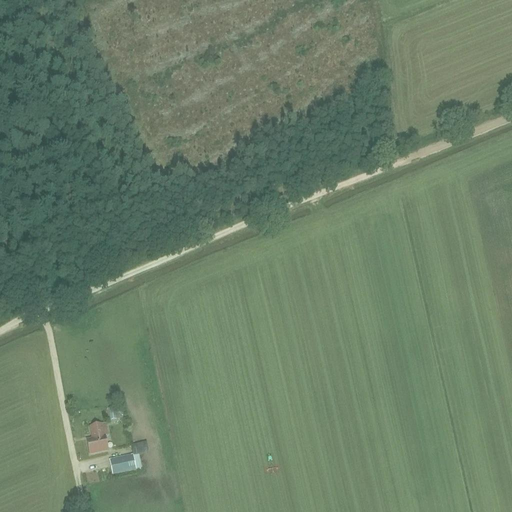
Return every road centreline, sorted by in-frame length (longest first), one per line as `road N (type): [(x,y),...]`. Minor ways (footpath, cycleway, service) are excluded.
road 1 (track): [(399,162),(0,330)]
road 2 (unknown): [(43,310),(81,511)]
road 3 (track): [(511,117),(399,162)]
